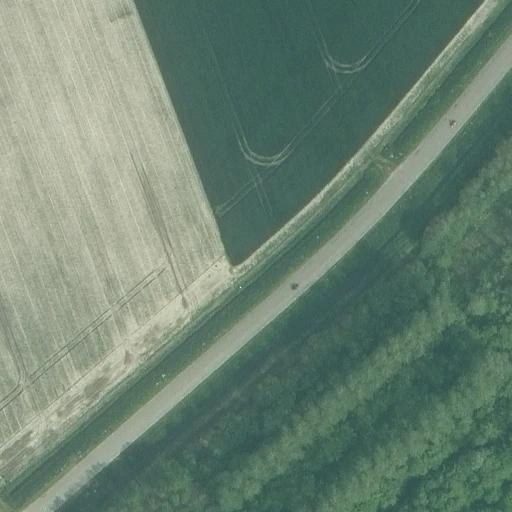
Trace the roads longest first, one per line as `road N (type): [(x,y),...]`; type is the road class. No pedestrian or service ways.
road 1 (unclassified): [(38,511),(355,231),(511,49)]
road 2 (track): [(384,511),(511,435)]
